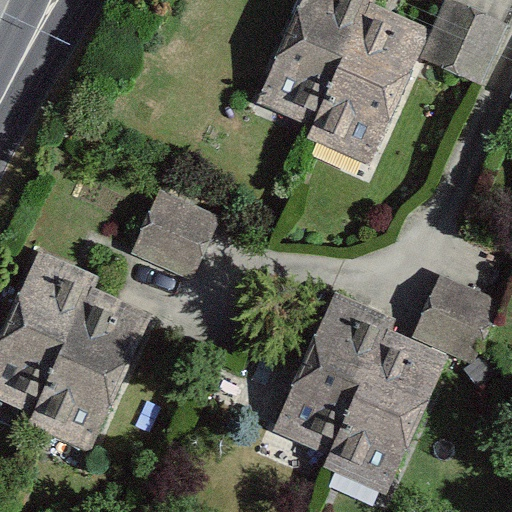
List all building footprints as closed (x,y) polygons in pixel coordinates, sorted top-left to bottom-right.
[(303,0),(256,104),(315,130),(373,3),(374,0),(303,0)] [(420,63),(487,90),(511,27),(446,1),(434,31),(420,63)] [(373,3),(315,130),(311,140),(373,168),(420,63),(434,31),(373,3)] [(162,200),(133,263),(195,291),(223,228),(162,200)] [(40,262),(0,345),(0,406),(35,423),(93,298),(98,289),(40,262)] [(445,280),(418,340),(472,364),(499,304),(445,280)] [(93,298),(35,423),(31,430),(90,458),(152,326),(93,298)] [(337,299),(274,432),(332,459),(390,335),(395,326),(337,299)] [(390,335),(332,459),(328,467),(387,495),(449,363),(390,335)]
